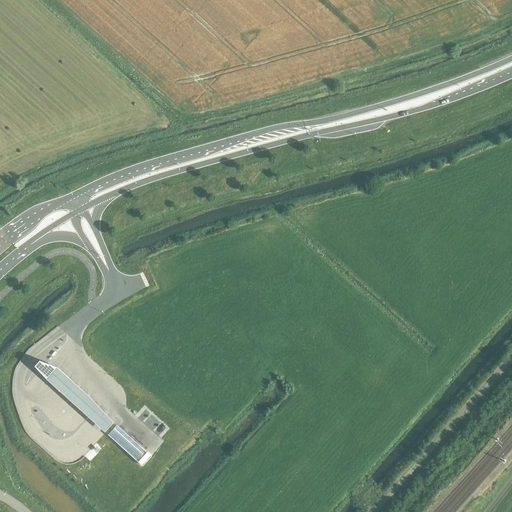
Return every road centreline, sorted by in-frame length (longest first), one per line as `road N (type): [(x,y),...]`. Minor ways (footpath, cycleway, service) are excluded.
road 1 (secondary): [(511,56),(415,94),(184,154),(72,195)]
road 2 (secondary): [(107,196),(192,165),(438,102),(511,73)]
